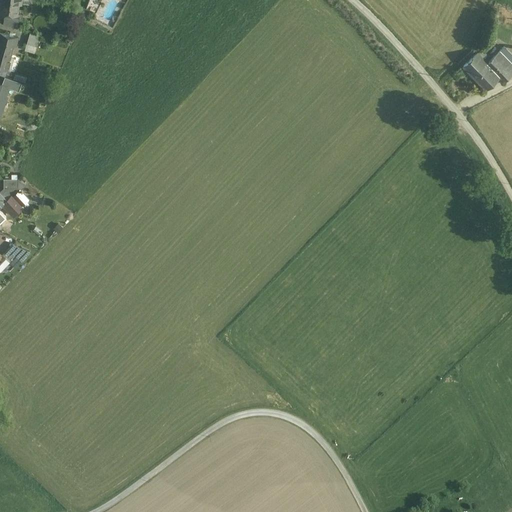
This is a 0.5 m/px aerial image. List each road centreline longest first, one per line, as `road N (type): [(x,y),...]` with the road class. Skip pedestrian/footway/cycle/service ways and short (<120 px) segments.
road 1 (unclassified): [(101,511),(212,431),(265,412),(318,435),(365,511)]
road 2 (residential): [(351,0),(455,112),(511,196)]
